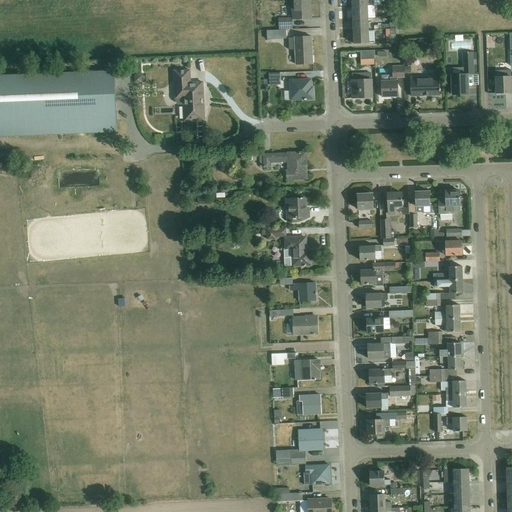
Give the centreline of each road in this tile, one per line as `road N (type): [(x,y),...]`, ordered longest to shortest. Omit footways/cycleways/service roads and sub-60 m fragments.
road 1 (residential): [(347,454),(335,177)]
road 2 (residential): [(474,174),(483,449)]
road 3 (residential): [(511,118),(333,126)]
road 4 (residential): [(335,177),(474,174)]
road 5 (residential): [(347,454),(483,449)]
road 6 (residential): [(333,126),(328,0)]
